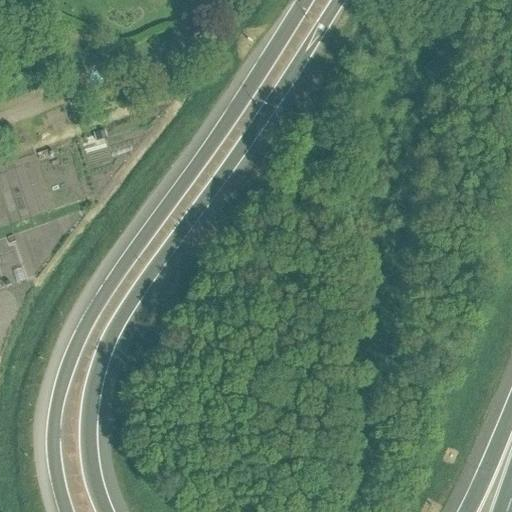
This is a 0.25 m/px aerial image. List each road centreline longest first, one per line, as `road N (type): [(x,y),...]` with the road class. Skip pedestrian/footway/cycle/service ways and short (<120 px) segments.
road 1 (motorway): [(101,511),(85,448),(97,367),(111,335),(338,0)]
road 2 (motorway): [(305,0),(70,357),(52,447),(65,511)]
